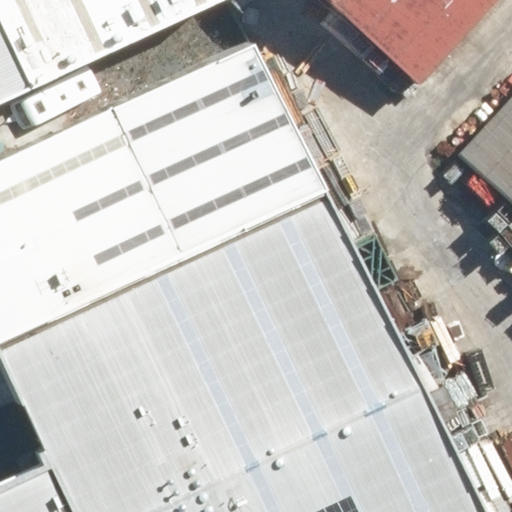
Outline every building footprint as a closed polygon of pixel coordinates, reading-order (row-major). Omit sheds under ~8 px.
[(0,0),(0,101),(217,0),(0,0)] [(498,0),(335,0),(430,80),(498,0)] [(0,342),(328,189),(255,34),(0,151),(0,342)] [(511,103),(459,162),(511,210),(511,103)] [(480,511),(328,189),(0,342),(0,354),(50,460),(0,483),(0,511),(480,511)]
